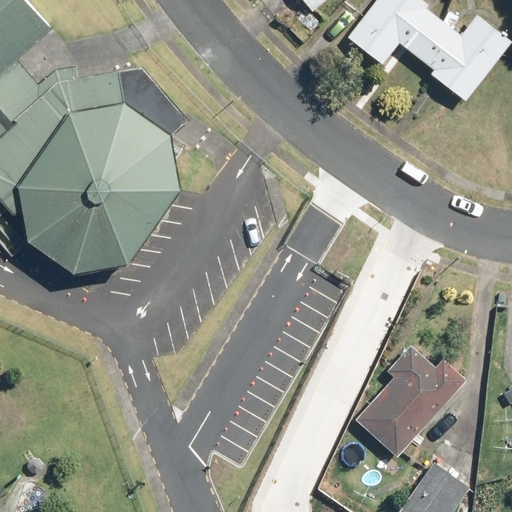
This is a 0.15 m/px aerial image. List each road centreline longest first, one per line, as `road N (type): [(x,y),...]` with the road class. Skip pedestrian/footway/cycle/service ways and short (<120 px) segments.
road 1 (residential): [(423,202),(278,511)]
road 2 (residential): [(192,0),(224,45),(286,105),(423,202)]
